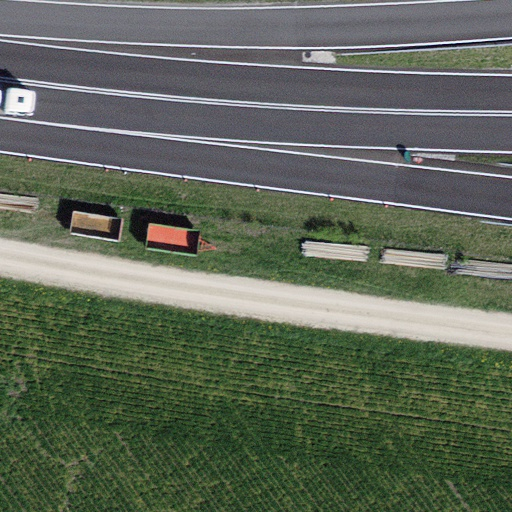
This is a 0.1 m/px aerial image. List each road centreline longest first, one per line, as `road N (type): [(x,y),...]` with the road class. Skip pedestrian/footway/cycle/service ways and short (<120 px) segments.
road 1 (trunk): [(0,101),(414,184),(511,195)]
road 2 (track): [(0,255),(511,333)]
road 3 (trunk): [(511,113),(246,104),(0,78)]
road 4 (trunk): [(511,18),(329,28),(0,25)]
